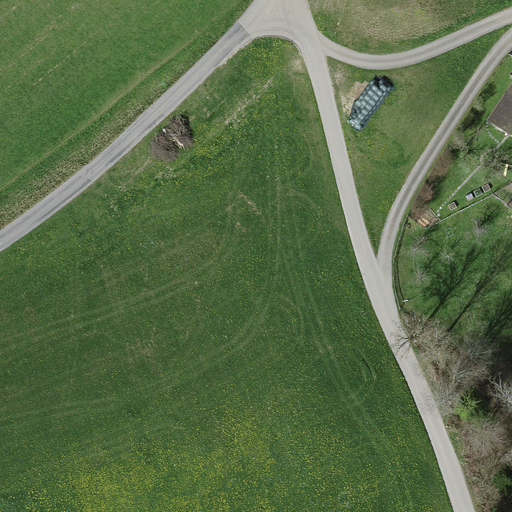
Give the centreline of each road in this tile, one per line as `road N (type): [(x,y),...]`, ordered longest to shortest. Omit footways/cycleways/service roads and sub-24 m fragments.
road 1 (unclassified): [(289,0),(311,43),(378,284),(466,511)]
road 2 (unclassified): [(0,240),(105,161),(266,0)]
road 3 (track): [(378,284),(412,180),(511,37)]
road 4 (track): [(311,43),(376,62),(400,60),(511,17)]
